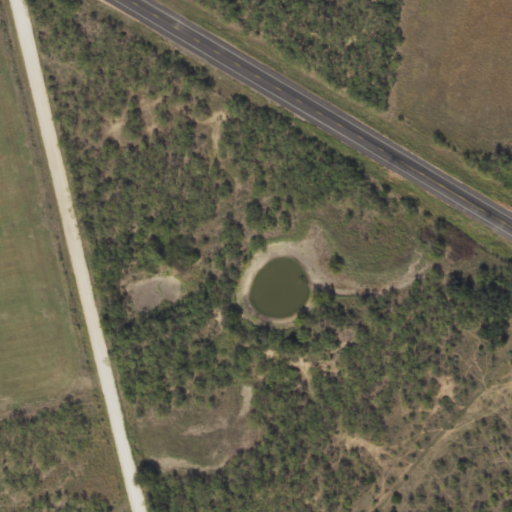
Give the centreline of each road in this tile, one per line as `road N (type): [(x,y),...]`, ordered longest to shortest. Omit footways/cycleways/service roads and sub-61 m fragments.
road 1 (residential): [(110,511),(19,0)]
road 2 (primary): [(511,228),(124,0)]
